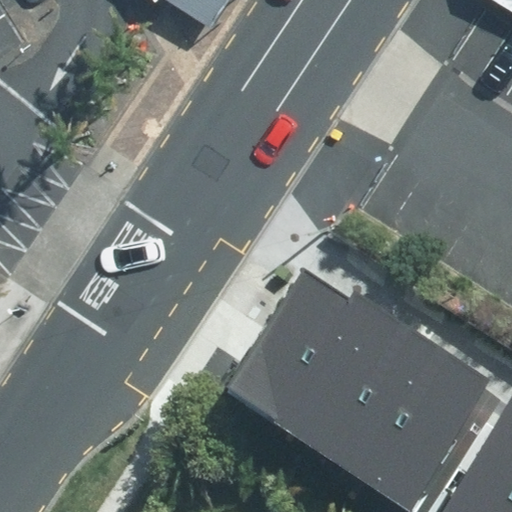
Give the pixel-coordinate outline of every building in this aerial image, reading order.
[(511,0),(497,0),(511,8),(511,0)] [(315,440),(389,327),(334,291),(259,403),(315,440)] [(389,327),(315,440),(375,480),(449,367),(389,327)] [(449,367),(375,480),(424,511),(438,511),(466,471),(474,476),(495,445),(488,441),(510,407),(449,367)] [(495,445),(474,476),(483,482),(462,511),(511,511),(511,438),(504,451),(495,445)]
